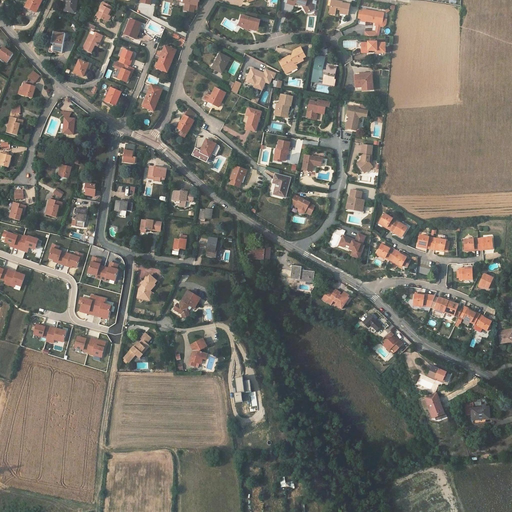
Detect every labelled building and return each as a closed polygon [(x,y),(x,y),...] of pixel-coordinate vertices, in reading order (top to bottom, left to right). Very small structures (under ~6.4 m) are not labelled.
[(43,0),(41,0),(28,0),(26,7),(37,13),(43,0)] [(78,0),(67,0),(65,11),(76,13),(78,0)] [(199,0),(175,0),(175,1),(186,3),(184,10),(194,12),(195,5),(198,6),(199,2),(199,0)] [(297,5),(303,6),(305,5),(310,12),(315,9),(311,3),(312,0),(288,0),(287,4),(294,6),(294,4),(297,5)] [(338,8),(342,8),(341,13),(350,15),(351,5),(343,3),(343,2),(334,0),(332,0),(332,6),(333,6),(332,12),(337,12),(338,8)] [(113,7),(104,2),(97,16),(106,21),(109,15),(113,7)] [(367,21),(377,22),(377,21),(376,25),(383,26),(388,25),(390,14),(387,9),(381,8),(381,12),(362,9),(360,18),(363,18),(362,21),(367,22),(367,21)] [(241,23),(250,29),(253,30),(256,26),(259,26),(260,21),(256,20),(257,15),(248,12),(247,18),(242,16),(241,23)] [(142,23),(131,19),(125,35),(135,39),(138,30),(139,31),(142,23)] [(250,29),(241,23),(239,26),(249,31),(250,29)] [(66,34),(54,32),(52,44),(54,45),(53,51),(63,52),(66,34)] [(103,35),(96,32),(94,36),(90,34),(83,49),(92,53),(95,46),(96,44),(97,45),(100,39),(101,40),(103,35)] [(370,51),(375,51),(375,50),(378,50),(378,51),(387,51),(386,42),(379,42),(378,41),(370,41),(370,43),(363,43),(363,53),(370,53),(370,51)] [(161,57),(172,61),(177,50),(166,46),(161,57)] [(294,50),(292,57),(288,59),(285,57),(284,61),(281,63),(285,69),(289,67),(291,70),(298,67),(296,64),(304,60),(303,57),(306,56),(301,46),(294,50)] [(0,59),(1,58),(8,62),(14,54),(4,47),(0,51),(0,59)] [(125,48),(119,62),(129,66),(131,61),(129,60),(131,56),(133,52),(125,48)] [(231,58),(221,53),(213,68),(223,73),(231,58)] [(319,77),(325,78),(324,82),(334,84),(335,79),(334,78),(336,67),(327,65),(327,66),(325,66),(323,66),(323,63),(325,57),(317,55),(312,80),(318,81),(319,77)] [(161,57),(157,68),(168,72),(172,61),(161,57)] [(87,69),(89,64),(88,63),(81,61),(78,67),(77,67),(75,73),(84,77),(87,69)] [(129,77),(131,73),(133,74),(135,68),(129,66),(119,62),(117,61),(115,67),(122,70),(119,79),(128,82),(129,77)] [(264,74),(252,68),(246,81),(255,84),(254,87),(262,90),(265,82),(269,84),(272,78),(273,78),(275,74),(268,71),(266,75),(264,74)] [(41,76),(34,70),(31,73),(38,79),(41,76)] [(38,79),(31,73),(28,76),(35,82),(38,79)] [(374,82),(374,73),(365,73),(365,75),(362,75),(358,75),(358,85),(364,85),(364,91),(371,90),(370,83),(374,82)] [(237,94),(241,83),(236,81),(235,83),(232,91),(237,94)] [(24,87),(22,95),(33,98),(36,86),(24,83),(23,87),(24,87)] [(147,96),(159,101),(163,89),(152,85),(147,96)] [(112,88),(106,102),(114,106),(117,98),(119,99),(122,92),(112,88)] [(226,93),(215,88),(213,93),(208,91),(204,99),(219,107),(226,93)] [(293,97),(282,94),(280,104),(279,109),(277,108),(275,116),(283,117),(284,114),(289,115),(290,106),(291,107),(293,97)] [(147,96),(143,107),(154,111),(159,101),(147,96)] [(331,102),(319,100),(318,104),(311,103),(308,117),(313,118),(315,118),(315,116),(317,115),(317,112),(319,112),(325,114),(326,106),(330,107),(331,102)] [(359,108),(350,106),(348,115),(350,116),(349,121),(348,122),(347,128),(354,130),(355,126),(359,124),(360,118),(363,116),(368,117),(369,111),(359,109),(359,108)] [(184,115),(178,128),(188,133),(195,120),(193,120),(197,113),(190,108),(186,116),(184,115)] [(262,111),(249,108),(247,115),(250,116),(247,128),(256,131),(262,111)] [(11,117),(7,132),(17,135),(20,124),(22,124),(24,120),(11,117)] [(65,129),(64,133),(74,134),(75,119),(70,119),(65,118),(65,124),(65,129)] [(217,144),(207,139),(200,153),(210,157),(217,144)] [(291,142),(280,140),(278,149),(279,149),(277,159),(286,160),(288,154),(288,151),(289,151),(291,142)] [(125,156),(124,162),(135,163),(136,158),(133,157),(135,145),(126,144),(125,150),(124,156),(125,156)] [(365,167),(368,171),(373,166),(371,163),(372,162),(373,156),(372,156),(373,146),(364,145),(363,155),(364,155),(364,161),(359,165),(363,169),(365,167)] [(0,156),(0,158),(0,164),(9,167),(12,156),(0,152),(0,156)] [(74,159),(67,154),(64,157),(72,163),(74,159)] [(323,158),(306,155),(303,170),(313,172),(314,165),(316,164),(322,165),(323,158)] [(64,177),(68,178),(69,178),(72,167),(71,167),(66,165),(60,164),(59,167),(61,168),(59,175),(61,176),(64,177)] [(248,170),(235,166),(230,179),(232,180),(230,184),(240,187),(245,175),(246,175),(248,170)] [(150,167),(149,176),(154,177),(155,176),(165,177),(167,169),(161,169),(161,168),(155,167),(155,168),(150,167)] [(291,178),(276,174),(273,183),(277,184),(275,192),(279,193),(279,195),(286,197),(291,178)] [(87,189),(86,195),(95,196),(96,190),(95,190),(95,185),(87,183),(86,189),(87,189)] [(53,193),(61,198),(64,194),(56,189),(53,193)] [(361,200),(362,192),(351,190),(350,198),(349,203),(351,204),(350,209),(362,212),(364,200),(361,200)] [(176,191),(175,200),(175,202),(180,203),(180,206),(186,207),(186,201),(192,201),(194,193),(182,191),(182,192),(176,191)] [(304,199),(293,194),(291,203),(296,206),(296,207),(299,208),(299,210),(299,212),(300,213),(302,214),(304,213),(305,212),(311,215),(314,210),(313,209),(315,206),(310,204),(310,203),(306,201),(306,202),(304,201),(304,199)] [(362,213),(362,212),(350,209),(351,204),(349,203),(350,198),(348,197),(346,210),(362,213)] [(63,202),(50,199),(46,214),(56,217),(60,206),(62,206),(63,202)] [(116,201),(115,212),(121,213),(121,210),(132,211),(133,203),(122,201),(122,202),(116,201)] [(14,202),(10,217),(20,220),(23,209),(25,210),(26,205),(14,202)] [(78,214),(76,226),(84,227),(85,221),(86,221),(86,214),(86,210),(77,209),(77,214),(78,214)] [(207,210),(201,210),(200,221),(205,222),(206,218),(211,219),(213,210),(207,209),(207,210)] [(409,228),(397,220),(385,213),(379,222),(388,227),(388,229),(393,232),(394,231),(403,236),(409,228)] [(142,220),(141,231),(146,232),(146,229),(160,231),(162,222),(148,220),(147,221),(142,220)] [(19,236),(5,231),(2,238),(7,239),(5,244),(33,254),(38,240),(23,235),(19,236)] [(354,240),(344,235),(341,241),(346,244),(351,247),(350,249),(353,250),(351,255),(358,259),(364,246),(362,245),(366,237),(359,234),(355,242),(353,241),(354,240)] [(447,240),(420,235),(418,245),(428,247),(428,248),(435,249),(435,248),(445,250),(447,240)] [(493,237),(464,240),(465,250),(475,249),(475,250),(484,249),(484,248),(494,247),(493,237)] [(181,240),(175,239),(174,250),(179,251),(180,248),(186,249),(187,240),(181,239),(181,240)] [(217,241),(209,239),(208,244),(208,243),(207,250),(208,251),(207,256),(218,258),(219,253),(216,252),(217,241)] [(58,262),(63,264),(67,252),(58,249),(60,245),(53,243),(52,247),(53,247),(50,257),(54,258),(59,260),(58,262)] [(399,251),(392,248),(391,249),(382,244),(377,254),(403,266),(408,257),(398,253),(399,251)] [(270,259),(271,247),(264,247),(264,249),(252,248),(251,258),(263,259),(263,258),(270,259)] [(75,255),(67,252),(63,264),(68,265),(68,263),(73,265),(77,266),(80,257),(82,257),(83,253),(76,251),(75,255)] [(96,277),(101,278),(105,266),(100,264),(101,263),(99,263),(100,258),(93,256),(88,272),(97,274),(96,277)] [(403,266),(407,268),(412,260),(408,258),(403,266)] [(109,267),(105,266),(101,278),(106,279),(107,277),(115,280),(119,269),(117,268),(119,263),(111,261),(109,267)] [(301,267),(293,266),(291,278),(299,279),(299,280),(313,282),(314,272),(300,270),(301,267)] [(460,280),(474,279),(473,269),(463,269),(463,268),(459,268),(459,271),(460,274),(460,278),(460,280)] [(26,275),(10,269),(5,282),(15,286),(16,284),(22,286),(26,275)] [(484,273),(478,286),(482,288),(483,287),(485,287),(485,288),(489,289),(494,278),(484,273)] [(139,289),(138,298),(148,300),(149,291),(151,291),(156,285),(155,284),(157,281),(150,275),(148,278),(147,277),(141,284),(143,285),(139,289)] [(330,288),(322,299),(331,305),(334,301),(336,303),(335,304),(342,309),(345,303),(344,302),(346,299),(349,295),(344,291),(341,295),(340,294),(341,292),(336,289),(335,291),(330,288)] [(177,303),(174,309),(181,313),(183,318),(189,315),(187,309),(189,304),(195,308),(198,302),(196,301),(199,297),(188,290),(181,302),(182,303),(181,305),(179,305),(177,303)] [(89,299),(80,296),(78,305),(81,306),(80,311),(94,315),(100,296),(91,294),(89,299)] [(429,296),(429,295),(425,294),(425,296),(415,294),(414,304),(431,307),(435,297),(429,296)] [(445,300),(443,299),(439,297),(435,296),(435,297),(431,307),(435,308),(433,314),(443,318),(445,312),(455,316),(455,315),(459,317),(459,316),(463,308),(459,306),(459,305),(455,303),(453,302),(453,300),(446,298),(445,300)] [(459,316),(488,331),(491,325),(492,322),(483,317),(484,316),(477,313),(477,314),(468,309),(463,307),(463,308),(459,316)] [(363,322),(368,328),(375,332),(382,326),(376,320),(371,315),(363,322)] [(48,336),(51,326),(44,324),(44,325),(41,325),(37,324),(35,333),(48,337),(48,336)] [(388,333),(394,327),(391,324),(385,330),(388,333)] [(51,326),(48,336),(55,338),(64,341),(67,330),(51,326)] [(498,330),(500,345),(511,343),(511,329),(498,330)] [(390,331),(385,337),(388,340),(384,345),(393,354),(403,344),(399,340),(398,341),(393,336),(394,335),(390,331)] [(135,347),(134,346),(123,358),(128,363),(135,355),(139,358),(143,354),(142,354),(140,352),(144,347),(146,349),(149,346),(146,343),(151,337),(145,333),(140,338),(142,340),(138,344),(135,347)] [(89,350),(93,336),(86,335),(86,337),(79,335),(76,346),(84,348),(84,349),(89,350)] [(93,336),(89,350),(88,352),(102,355),(107,340),(93,336)] [(203,338),(190,345),(193,350),(194,349),(195,352),(195,354),(193,353),(190,361),(196,363),(199,364),(201,358),(202,359),(205,360),(207,353),(200,351),(200,350),(205,348),(203,344),(205,343),(203,338)] [(432,366),(428,376),(436,379),(436,378),(444,381),(448,373),(432,366)] [(243,377),(235,379),(236,393),(234,394),(235,403),(243,402),(242,393),(244,393),(245,394),(252,393),(250,380),(244,381),(243,377)] [(435,393),(424,397),(431,417),(441,413),(439,406),(440,405),(435,393)] [(473,402),(464,402),(465,411),(470,410),(469,405),(473,405),(473,402)] [(489,406),(471,408),(472,419),(481,418),(481,416),(485,416),(489,416),(489,406)]
